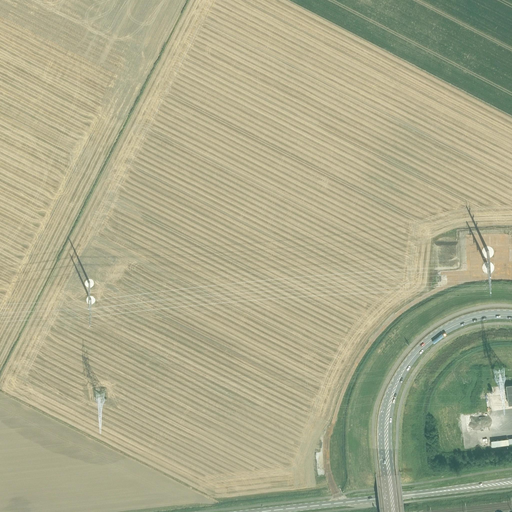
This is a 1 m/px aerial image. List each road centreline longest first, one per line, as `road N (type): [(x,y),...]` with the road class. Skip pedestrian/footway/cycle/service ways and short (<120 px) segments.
road 1 (primary): [(392,511),(386,432),(404,370),(456,324),(511,315)]
road 2 (primary): [(260,511),(511,482)]
road 3 (track): [(511,278),(440,290),(381,333)]
